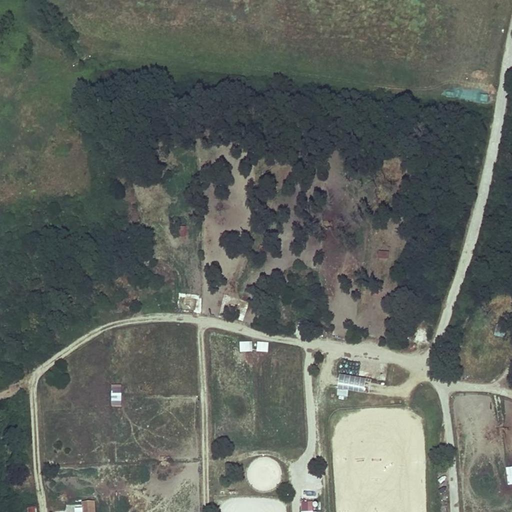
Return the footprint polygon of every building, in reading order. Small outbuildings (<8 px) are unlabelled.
[(239,341),(239,351),(252,351),(252,341),(239,341)] [(256,351),(268,352),(268,342),(257,341),(256,351)] [(339,377),(338,393),(369,396),(371,380),(339,377)] [(113,385),(111,406),(122,407),(123,385),(113,385)] [(82,511),(96,511),(96,502),(82,502),(82,511)]
